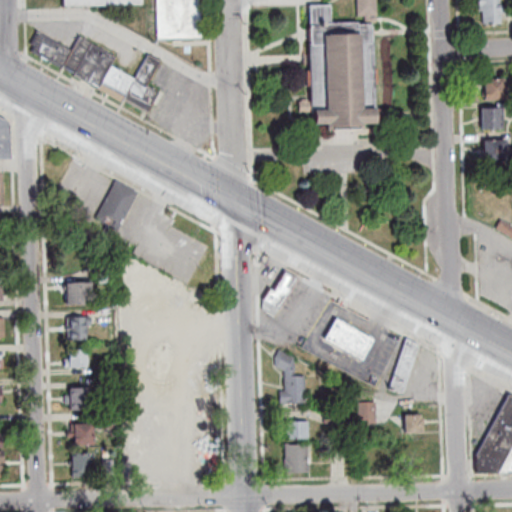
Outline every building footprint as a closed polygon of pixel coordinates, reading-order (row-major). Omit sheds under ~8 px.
[(203,0),(205,36),(159,37),(157,0),(143,0),(143,1),(66,4),(65,0),(203,0)] [(366,23),(366,17),(358,17),(357,0),(376,0),(377,16),(376,16),(376,23),(366,23)] [(511,0),(511,15),(509,16),(509,12),(502,13),(503,22),(485,22),(485,9),(481,10),(480,0),(501,0),(501,4),(509,4),(509,0),(511,0)] [(366,23),(358,24),(358,22),(331,23),(331,5),(309,6),(310,44),(305,44),(307,94),(310,94),(311,102),(308,102),(308,100),(302,101),(302,103),(300,103),(300,113),(313,113),(313,124),(326,124),(326,129),(362,127),(361,123),(380,122),(380,114),(376,115),(375,84),(378,84),(377,66),(375,66),(374,42),(373,42),(372,24),(366,23)] [(62,68),(34,52),(37,46),(33,44),(39,34),(71,51),(62,68)] [(74,74),(62,68),(71,51),(78,38),(90,45),(74,74)] [(97,91),(72,77),(74,74),(90,45),(115,58),(110,67),(97,91)] [(134,80),(147,54),(160,61),(146,86),(160,94),(149,115),(123,100),(134,80)] [(123,100),(121,103),(97,91),(110,67),(134,80),(123,100)] [(505,78),(506,98),(487,99),(486,78),(505,78)] [(505,106),(506,127),(484,128),(483,107),(505,106)] [(0,116),(4,119),(8,123),(10,159),(0,159),(0,116)] [(485,140),(506,139),(507,160),(486,161),(485,140)] [(115,181),(138,193),(117,231),(95,219),(115,181)] [(511,235),(498,228),(503,219),(511,223),(511,235)] [(298,277),(277,315),(263,308),(264,299),(271,286),(274,290),(285,270),(298,277)] [(94,284),(93,273),(108,272),(108,283),(94,284)] [(64,283),(90,282),(91,293),(86,293),(86,305),(65,306),(65,293),(61,294),(61,288),(64,288),(64,283)] [(66,318),(90,317),(91,329),(86,329),(87,340),(67,341),(66,332),(65,332),(65,325),(66,325),(66,318)] [(327,337),(338,317),(375,338),(364,358),(327,337)] [(409,337),(421,344),(404,393),(391,389),(409,337)] [(307,375),(308,402),(283,403),(282,390),(287,390),(286,370),(278,366),(277,356),(282,349),(297,357),(297,375),(307,375)] [(67,350),(86,350),(86,368),(68,368),(64,368),(64,360),(67,360),(67,350)] [(97,367),(111,367),(111,377),(97,377),(97,367)] [(68,389),(87,388),(87,389),(90,389),(90,393),(87,393),(88,409),(69,410),(69,404),(65,404),(65,397),(69,396),(68,389)] [(511,450),(500,471),(478,471),(477,455),(511,393),(511,450)] [(362,401),(378,401),(378,422),(362,422),(362,401)] [(325,422),(325,407),(341,407),(341,421),(325,422)] [(97,412),(112,411),(113,430),(97,430),(97,412)] [(407,414),(423,413),(423,417),(425,417),(426,432),(407,432),(407,414)] [(284,420),(311,420),(311,438),(284,438),(284,420)] [(70,425),(92,424),(93,445),(74,446),(73,437),(67,438),(67,432),(70,431),(70,425)] [(422,457),(422,442),(381,442),(381,457),(422,457)] [(287,444),(309,444),(310,464),(312,463),(312,471),(292,472),(292,474),(287,474),(286,461),(288,461),(287,444)] [(511,450),(511,471),(500,471),(511,450)] [(70,454),(89,453),(90,472),(82,473),(83,478),(72,479),(71,467),(69,467),(69,462),(71,462),(70,454)] [(102,461),(113,460),(113,475),(103,475),(102,461)]
